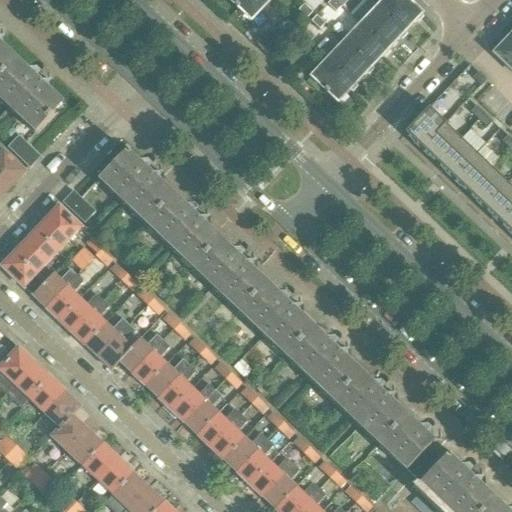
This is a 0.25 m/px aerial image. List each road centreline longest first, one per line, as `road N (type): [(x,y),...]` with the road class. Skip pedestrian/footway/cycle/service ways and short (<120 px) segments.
road 1 (residential): [(224,511),(0,299)]
road 2 (secondary): [(291,227),(511,437)]
road 3 (secondary): [(327,186),(129,0)]
road 4 (secondary): [(511,360),(327,186)]
road 5 (residential): [(327,186),(470,26)]
road 6 (residential): [(0,237),(141,86)]
road 7 (secondary): [(141,86),(291,227)]
road 8 (secondary): [(52,0),(141,86)]
